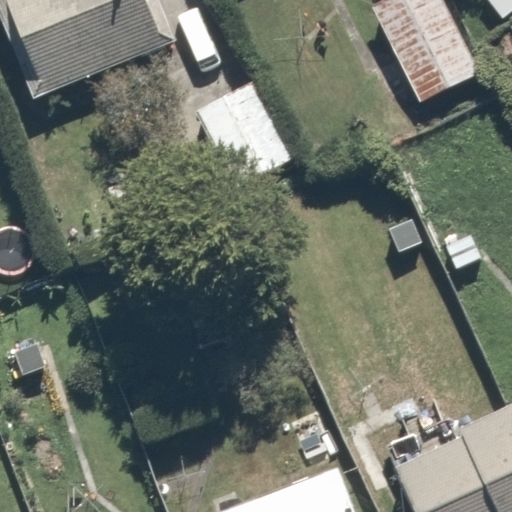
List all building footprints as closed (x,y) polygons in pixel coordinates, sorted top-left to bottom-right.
[(18,0),(6,5),(51,104),(182,45),(161,0),(18,0)] [(486,82),(445,0),(387,0),(372,7),(425,113),(486,82)] [(202,119),(245,201),(296,174),(253,92),(202,119)] [(511,511),(511,419),(395,472),(413,511),(511,511)] [(364,511),(348,467),(225,511),(364,511)]
